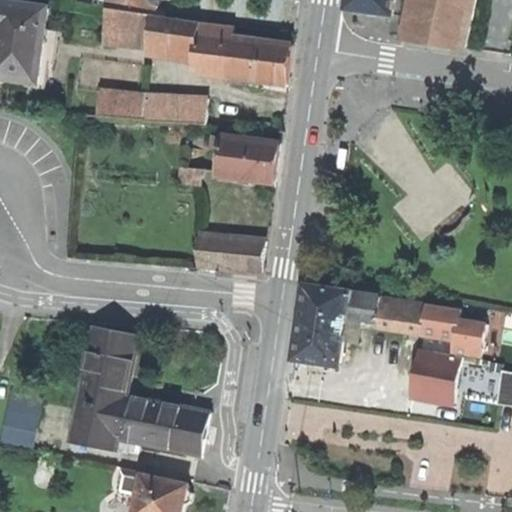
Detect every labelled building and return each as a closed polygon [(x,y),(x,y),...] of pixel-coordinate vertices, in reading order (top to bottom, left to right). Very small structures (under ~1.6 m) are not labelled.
[(106,0),(159,10),(161,0),(106,0)] [(396,0),(351,0),(350,8),(372,11),(395,14),(396,0)] [(477,0),(411,0),(404,38),(467,48),(477,0)] [(0,77),(41,83),(51,9),(0,2),(0,26),(2,27),(0,39),(0,77)] [(231,69),(230,77),(268,82),(290,85),(295,45),(236,37),(237,26),(203,22),(202,22),(109,7),(108,12),(106,44),(153,48),(153,46),(199,52),(197,65),(231,69)] [(194,123),(209,124),(211,99),(147,94),(103,91),(101,117),(194,123)] [(246,179),(278,183),(283,143),(225,136),(220,176),(246,179)] [(186,168),(182,168),(180,183),(204,186),(205,170),(186,168)] [(201,267),(266,274),(269,241),(204,234),(201,267)] [(349,315),(353,291),(309,284),(304,315),(300,339),(297,358),(319,362),(340,365),(349,315)] [(379,320),(383,296),(353,291),(349,315),(379,320)] [(424,328),(428,303),(383,296),(379,320),(424,328)] [(463,309),(428,303),(424,328),(423,334),(458,340),(461,321),(463,309)] [(489,326),(461,321),(458,340),(455,355),(464,357),(484,360),(489,326)] [(120,437),(204,455),(209,431),(212,412),(129,397),(132,381),(139,339),(97,331),(81,409),(74,442),(117,452),(120,437)] [(455,355),(422,350),(414,399),(456,406),(464,357),(455,355)] [(502,403),(511,404),(511,372),(504,371),(500,403),(502,403)] [(4,444),(33,450),(44,400),(15,393),(4,444)] [(190,488),(191,484),(144,474),(145,472),(120,467),(115,492),(139,498),(135,511),(184,511),(186,505),(192,504),(193,498),(194,492),(190,488)]
